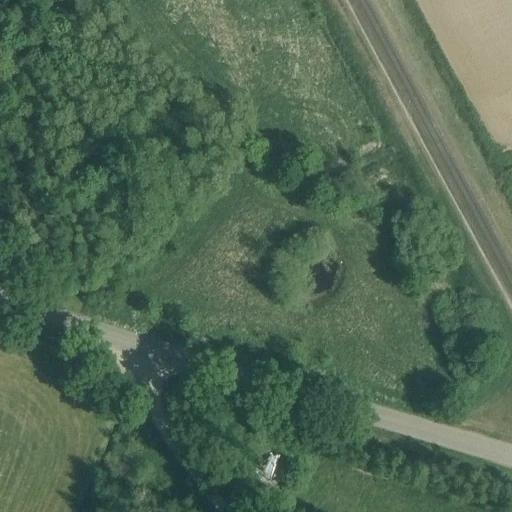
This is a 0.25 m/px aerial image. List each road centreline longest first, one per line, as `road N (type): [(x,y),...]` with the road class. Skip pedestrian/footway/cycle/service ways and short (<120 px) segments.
road 1 (unclassified): [(511,455),(145,345),(0,282)]
road 2 (track): [(145,345),(165,418),(228,511)]
